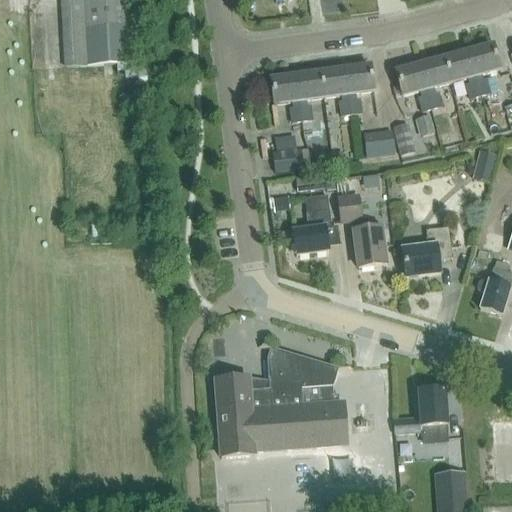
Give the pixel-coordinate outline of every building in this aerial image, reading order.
[(125,0),(85,0),(89,68),(129,66),(125,0)] [(469,54),(480,99),(490,96),(498,93),(495,80),(486,82),(483,82),(482,77),(499,73),(492,47),(469,54)] [(469,54),(444,61),(451,86),(467,81),(469,86),(466,87),(470,102),(480,99),(469,54)] [(444,61),(419,68),(432,112),(442,109),(438,95),(435,95),(434,90),(451,86),(444,61)] [(349,100),(351,118),(361,116),(359,101),(357,101),(356,96),(373,94),(370,68),(345,72),(349,100)] [(422,115),(432,112),(419,68),(395,74),(402,99),(420,94),(421,99),(418,100),(422,115)] [(351,118),(349,100),(345,72),(320,75),(324,101),(341,98),(341,104),(339,104),(341,119),(351,118)] [(320,75),(296,78),(302,124),(312,123),(310,108),(307,108),(307,103),(324,101),(320,75)] [(292,125),(302,124),(296,78),(271,82),(274,107),(292,105),(292,110),(290,110),(292,125)] [(430,118),(415,122),(419,139),(435,135),(430,118)] [(393,131),(400,159),(414,155),(408,128),(393,131)] [(364,136),(367,160),(395,157),(392,132),(364,136)] [(276,175),(304,172),(301,152),(273,155),(276,175)] [(480,153),(476,170),(493,174),(497,157),(480,153)] [(342,155),(334,155),(335,167),(344,167),(342,155)] [(330,156),(318,158),(320,169),(331,167),(330,156)] [(295,183),(297,197),(325,192),(325,195),(335,194),(332,180),(305,184),(304,182),(295,183)] [(325,230),(331,229),(327,198),(304,201),(306,214),(310,214),(313,231),(292,234),(296,259),(329,254),(325,230)] [(274,215),(290,213),(288,199),(272,202),(274,215)] [(353,234),(358,271),(386,267),(381,231),(362,233),(361,223),(358,199),(338,201),(341,226),(353,224),(354,234),(353,234)] [(438,263),(452,261),(448,230),(426,233),(428,249),(402,253),(406,280),(440,276),(438,263)] [(485,295),(480,311),(502,318),(511,283),(511,276),(493,270),(489,284),(488,283),(488,285),(481,283),(478,285),(477,290),(478,293),(485,295)] [(347,448),(344,406),(334,407),(333,390),(338,373),(354,372),(354,370),(338,371),(258,347),(257,348),(270,352),(267,362),(268,384),(259,384),(259,383),(249,384),(248,380),(215,383),(221,461),(254,458),(254,454),(347,448)] [(394,423),(395,437),(422,435),(422,443),(448,441),(444,392),(418,394),(420,421),(394,423)] [(464,511),(462,477),(438,479),(440,511),(464,511)]
